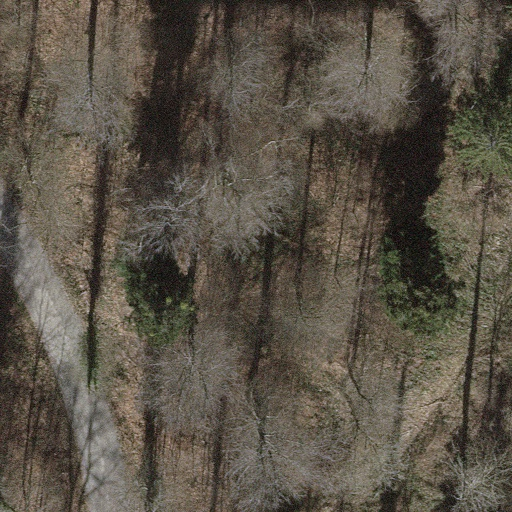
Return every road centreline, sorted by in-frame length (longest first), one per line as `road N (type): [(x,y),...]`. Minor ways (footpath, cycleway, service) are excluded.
road 1 (track): [(0,215),(79,381),(108,511)]
road 2 (track): [(341,511),(511,274)]
